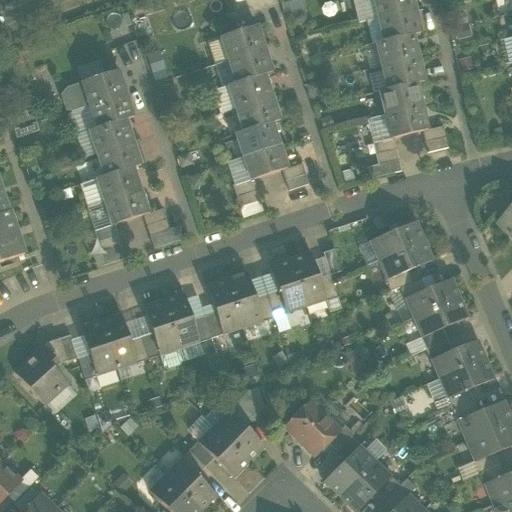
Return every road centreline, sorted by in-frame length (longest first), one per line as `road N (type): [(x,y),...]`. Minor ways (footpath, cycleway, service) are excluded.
road 1 (residential): [(0,327),(60,299),(439,178)]
road 2 (residential): [(511,351),(439,178)]
